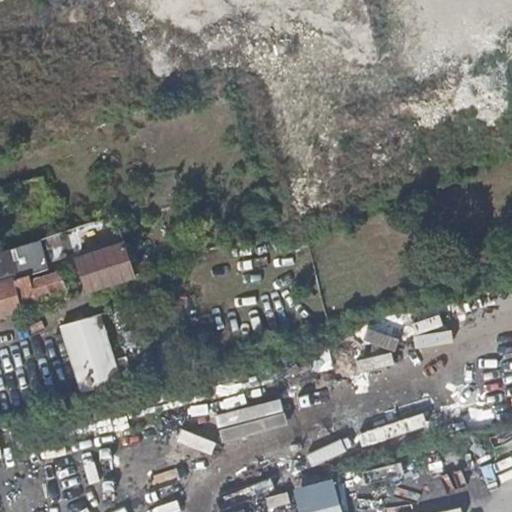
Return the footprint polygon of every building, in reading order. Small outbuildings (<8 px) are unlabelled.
[(135,275),(125,245),(93,254),(100,278),(115,273),(117,280),(131,276),(135,275)] [(0,316),(13,312),(23,309),(13,278),(16,277),(8,248),(0,250),(0,316)] [(13,278),(23,309),(42,304),(38,295),(60,289),(54,266),(43,269),(16,277),(13,278)] [(102,285),(117,280),(115,273),(100,278),(102,285)] [(81,394),(123,380),(102,313),(60,326),(81,394)]
